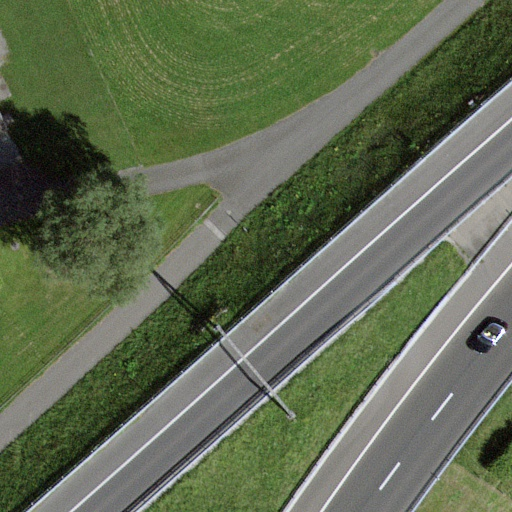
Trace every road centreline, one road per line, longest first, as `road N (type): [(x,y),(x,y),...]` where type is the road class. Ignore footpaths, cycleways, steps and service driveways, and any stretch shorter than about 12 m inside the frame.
road 1 (motorway): [(511,148),(101,511)]
road 2 (track): [(285,152),(0,431)]
road 3 (motorway): [(511,320),(365,511)]
